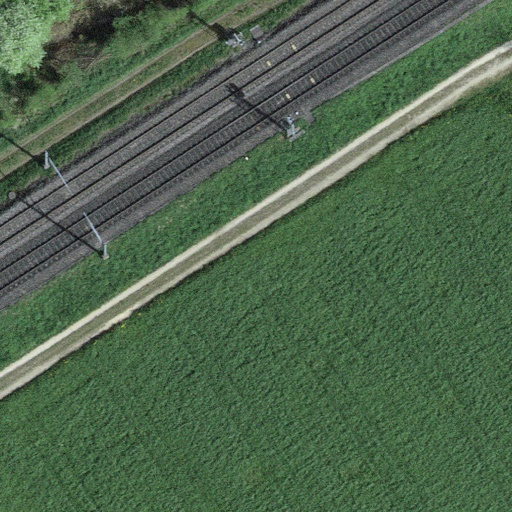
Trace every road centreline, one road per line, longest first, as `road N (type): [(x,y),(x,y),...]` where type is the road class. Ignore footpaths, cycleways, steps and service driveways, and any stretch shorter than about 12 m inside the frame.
road 1 (track): [(0,381),(511,49)]
road 2 (track): [(266,0),(0,171)]
